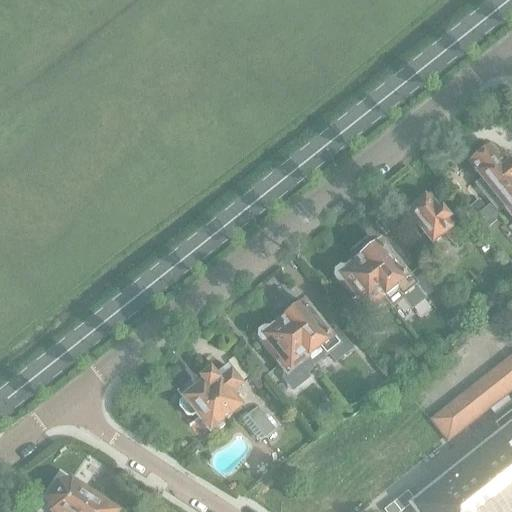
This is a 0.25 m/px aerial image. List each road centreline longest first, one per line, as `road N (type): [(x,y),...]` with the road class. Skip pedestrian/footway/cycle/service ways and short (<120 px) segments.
road 1 (tertiary): [(0,404),(509,0)]
road 2 (residential): [(62,406),(511,47)]
road 3 (residential): [(226,511),(62,406)]
